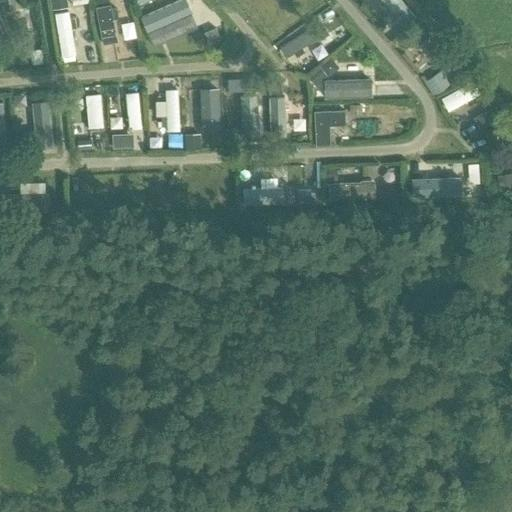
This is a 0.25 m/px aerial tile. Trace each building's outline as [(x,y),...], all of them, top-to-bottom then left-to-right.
[(302,14),(316,6),(312,0),(300,0),(296,2),(302,14)] [(378,0),(399,24),(411,14),(398,0),(378,0)] [(87,1),(73,3),(75,16),(89,14),(87,1)] [(112,5),(92,8),(100,44),(119,41),(112,5)] [(71,11),(53,14),(62,62),(79,59),(71,11)] [(216,12),(189,27),(197,40),(225,25),(216,12)] [(435,70),(424,74),(430,89),(447,82),(445,79),(455,75),(435,30),(415,39),(409,25),(394,31),(403,53),(414,48),(419,60),(428,56),(435,70)] [(226,74),(225,121),(246,121),(246,73),(226,74)] [(140,88),(138,75),(123,77),(124,90),(140,88)] [(442,107),(473,92),(467,78),(435,93),(442,107)] [(372,79),(325,79),(326,99),(372,99),(372,79)] [(220,87),(202,87),(203,132),(220,132),(220,87)] [(179,89),(165,89),(166,132),(180,132),(179,89)] [(105,139),(101,94),(85,95),(90,141),(105,139)] [(142,134),(141,98),(126,98),(129,135),(142,134)] [(286,101),(272,101),(274,133),(287,132),(286,101)] [(344,110),(313,111),(315,147),(330,146),(328,126),(345,125),(344,110)] [(460,168),(466,190),(482,186),(476,164),(460,168)] [(89,176),(69,177),(69,195),(89,195),(89,176)] [(374,183),(328,183),(329,200),(375,200),(374,183)] [(279,203),(279,187),(249,187),(249,202),(279,203)]
